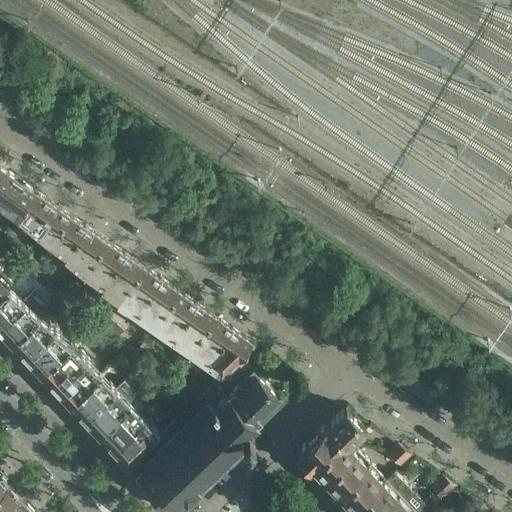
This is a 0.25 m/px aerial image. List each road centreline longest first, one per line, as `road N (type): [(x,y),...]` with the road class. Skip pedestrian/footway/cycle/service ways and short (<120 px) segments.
road 1 (residential): [(348,367),(0,121)]
road 2 (residential): [(209,511),(348,367)]
road 3 (residential): [(511,479),(348,367)]
road 4 (secondary): [(105,511),(0,401)]
